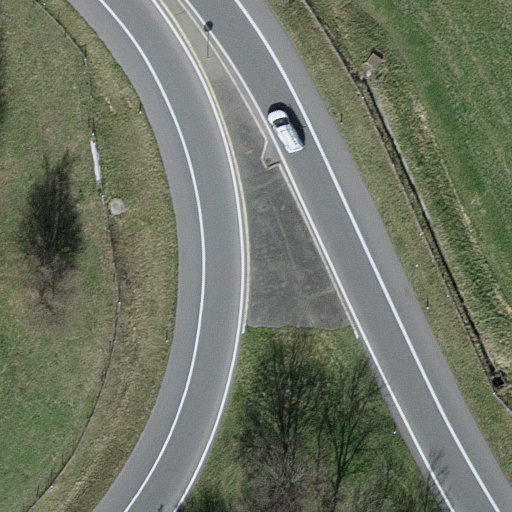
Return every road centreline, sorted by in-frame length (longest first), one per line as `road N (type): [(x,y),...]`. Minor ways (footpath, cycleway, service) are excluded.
road 1 (motorway): [(480,511),(278,93),(218,0)]
road 2 (motorway): [(121,0),(162,56),(191,119),(218,231),(218,306),(205,376),(181,450),(145,511)]
